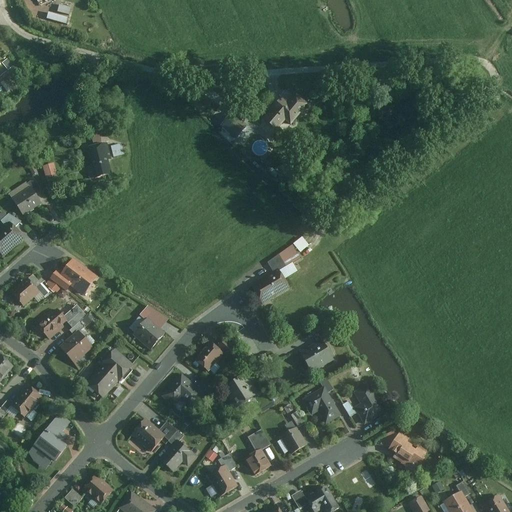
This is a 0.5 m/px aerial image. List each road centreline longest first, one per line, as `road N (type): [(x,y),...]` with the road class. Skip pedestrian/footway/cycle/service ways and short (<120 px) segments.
road 1 (residential): [(4,18),(27,35),(154,73),(255,75)]
road 2 (residential): [(100,443),(169,362),(237,300),(265,348)]
road 3 (track): [(255,75),(475,59),(499,73)]
road 4 (residential): [(100,443),(31,356),(0,333)]
road 5 (residential): [(233,511),(349,442)]
